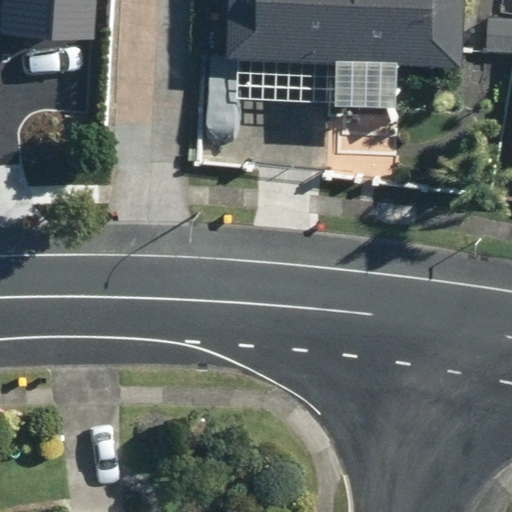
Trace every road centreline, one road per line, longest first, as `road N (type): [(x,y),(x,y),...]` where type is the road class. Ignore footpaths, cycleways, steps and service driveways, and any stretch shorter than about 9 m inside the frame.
road 1 (residential): [(0,297),(242,297),(437,325)]
road 2 (unknown): [(138,295),(153,0)]
road 3 (residential): [(403,511),(437,325)]
